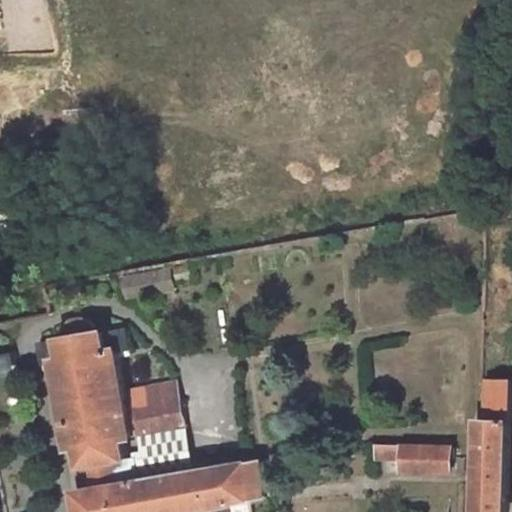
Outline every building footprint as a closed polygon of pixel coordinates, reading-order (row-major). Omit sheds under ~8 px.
[(128,269),(130,292),(178,288),(176,265),(128,269)] [(68,341),(42,345),(46,368),(58,365),(72,450),(82,448),(85,466),(77,467),(83,495),(80,495),(83,511),(183,511),(251,501),(247,464),(136,483),(132,458),(124,459),(121,442),(130,441),(121,392),(125,392),(123,375),(117,377),(114,355),(128,353),(125,332),(94,337),(92,326),(86,322),(72,324),(66,332),(68,341)] [(23,347),(4,354),(11,372),(29,365),(23,347)] [(477,459),(475,511),(509,511),(511,427),(510,420),(511,382),(485,382),(485,460),(477,459)] [(177,400),(131,410),(136,436),(181,428),(177,400)] [(404,447),(376,447),(376,461),(403,461),(404,447)] [(452,448),(404,447),(403,461),(403,473),(451,474),(452,448)]
